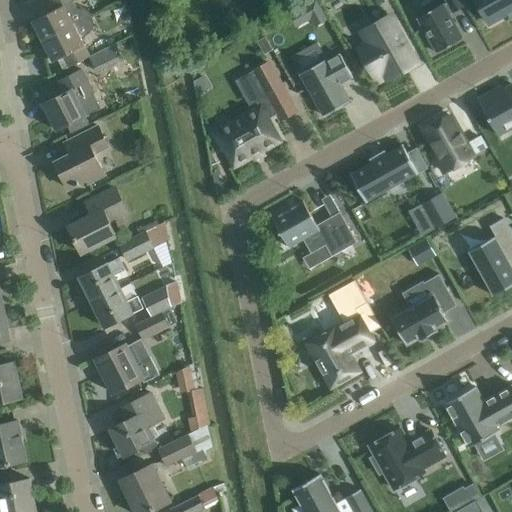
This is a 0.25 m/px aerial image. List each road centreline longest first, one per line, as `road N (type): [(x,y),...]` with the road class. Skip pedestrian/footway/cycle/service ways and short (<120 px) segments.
road 1 (residential): [(511,51),(241,203),(232,221),(273,435),(282,443),(294,444),(511,325)]
road 2 (residential): [(86,511),(14,160),(0,147)]
road 3 (residential): [(9,134),(19,119),(5,0)]
